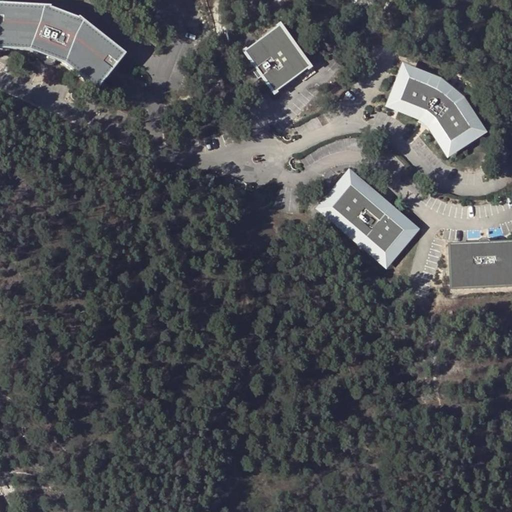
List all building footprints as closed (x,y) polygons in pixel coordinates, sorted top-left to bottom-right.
[(0,54),(30,57),(39,60),(38,62),(39,65),(40,66),(43,68),(51,70),(54,69),(56,67),(66,69),(98,96),(105,86),(119,69),(126,60),(79,23),(78,24),(51,14),(51,12),(0,8),(0,54)] [(279,31),(244,58),(256,74),(262,82),(274,99),(310,72),(279,31)] [(119,69),(105,86),(106,86),(109,86),(112,85),(114,83),(116,81),(119,76),(119,72),(119,69)] [(256,74),(252,77),(258,85),(262,82),(256,74)] [(432,85),(406,75),(392,111),(421,123),(422,123),(431,131),(433,132),(450,159),(483,137),(462,105),(452,97),(440,88),(432,85)] [(414,235),(349,181),(320,215),(386,270),(414,235)] [(511,246),(451,249),(452,296),(511,293),(511,246)]
